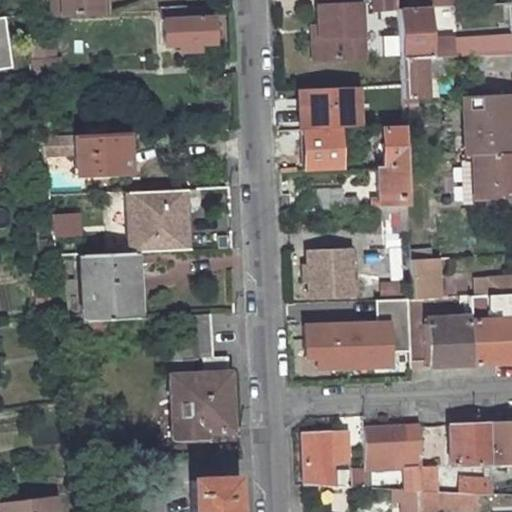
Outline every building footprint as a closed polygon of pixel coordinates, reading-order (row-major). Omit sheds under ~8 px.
[(50,0),(52,16),(59,16),(58,0),(50,0)] [(58,0),(59,16),(105,14),(104,0),(58,0)] [(362,57),(359,0),(318,0),(319,5),(317,5),(318,25),(320,59),(362,57)] [(392,8),(391,0),(373,0),(374,9),(392,8)] [(417,7),(397,8),(400,58),(428,57),(427,40),(426,7),(417,7)] [(159,9),(161,46),(177,45),(212,43),(210,8),(183,9),(183,8),(159,9)] [(41,19),(28,20),(29,29),(41,28),(41,19)] [(42,29),(26,30),(30,61),(56,58),(52,31),(42,29)] [(484,55),(511,53),(511,36),(480,38),(450,40),(450,39),(427,40),(428,57),(446,56),(484,55)] [(484,72),(511,71),(511,53),(484,55),(484,72)] [(428,57),(400,58),(402,99),(425,98),(423,74),(430,74),(431,79),(442,79),(446,75),(447,73),(446,56),(428,57)] [(30,61),(31,73),(33,83),(62,80),(60,58),(56,58),(30,61)] [(430,74),(423,74),(425,98),(432,98),(431,79),(430,74)] [(302,89),(303,129),(356,126),(355,87),(302,89)] [(511,94),(461,98),(465,157),(511,154),(511,94)] [(372,207),(407,205),(404,158),(403,125),(381,126),(382,143),(376,143),(376,153),(382,153),(383,167),(376,167),(377,199),(371,199),(372,207)] [(126,133),(72,135),(73,175),(127,173),(126,133)] [(511,154),(465,157),(464,157),(464,162),(462,162),(463,187),(476,186),(477,203),(489,202),(489,197),(511,196),(511,154)] [(14,160),(16,173),(41,169),(40,157),(14,160)] [(476,186),(463,187),(464,203),(477,203),(476,186)] [(182,190),(125,193),(128,252),(130,252),(178,250),(176,210),(183,210),(182,190)] [(341,190),(311,191),(311,210),(352,209),(352,201),(342,201),(341,190)] [(407,208),(372,209),(374,234),(408,233),(407,208)] [(79,215),(49,216),(50,240),(80,238),(79,215)] [(348,249),(306,251),(309,298),(351,296),(348,249)] [(428,249),(409,251),(409,260),(429,259),(428,249)] [(128,252),(78,255),(82,321),(134,319),(131,263),(126,263),(126,257),(131,257),(130,252),(128,252)] [(411,300),(433,299),(431,259),(429,259),(409,260),(411,300)] [(511,277),(485,279),(486,296),(499,295),(511,294),(511,277)] [(482,310),(481,292),(460,293),(461,312),(482,310)] [(511,294),(499,295),(500,321),(494,321),(494,313),(486,313),(486,321),(469,322),(471,364),(511,362),(511,294)] [(407,352),(406,300),(301,303),(302,359),(304,359),(314,367),(314,369),(386,367),(386,352),(407,352)] [(209,314),(178,316),(181,359),(200,358),(212,357),(209,314)] [(424,366),(471,364),(469,322),(422,324),(424,366)] [(212,357),(200,358),(201,374),(227,373),(226,357),(212,357)] [(204,433),(230,431),(227,373),(201,374),(168,375),(171,442),(205,440),(204,433)] [(511,422),(487,424),(489,464),(511,462),(511,422)] [(487,424),(447,426),(449,465),(489,464),(487,424)] [(417,427),(402,428),(402,455),(393,455),(393,468),(369,468),(369,489),(393,490),(403,490),(402,473),(409,473),(409,466),(419,466),(417,427)] [(75,430),(77,445),(108,443),(107,428),(75,430)] [(402,428),(362,430),(362,468),(363,488),(369,489),(369,468),(393,468),(393,455),(402,455),(402,428)] [(301,434),(303,485),(332,487),(331,465),(347,464),(345,431),(301,434)] [(108,443),(77,445),(79,465),(108,463),(108,443)] [(435,465),(419,466),(420,491),(435,491),(435,465)] [(409,473),(402,473),(403,490),(418,491),(420,491),(419,466),(409,466),(409,473)] [(362,468),(351,469),(352,488),(363,488),(362,468)] [(489,479),(464,478),(463,493),(478,494),(490,495),(489,479)] [(231,511),(231,479),(190,481),(191,511),(231,511)] [(511,480),(489,479),(490,495),(495,495),(511,496),(511,495),(511,480)] [(403,490),(393,490),(392,500),(395,500),(402,500),(401,510),(418,510),(418,491),(403,490)] [(435,491),(420,491),(418,491),(418,510),(418,511),(438,511),(438,492),(435,491)] [(458,511),(458,493),(438,492),(438,511),(458,511)] [(458,493),(458,511),(478,511),(478,494),(463,493),(458,493)] [(490,495),(478,494),(478,511),(495,511),(496,511),(495,495),(490,495)] [(495,495),(496,511),(511,511),(511,496),(495,495)] [(54,511),(53,496),(3,502),(4,511),(54,511)] [(402,500),(395,500),(394,511),(418,511),(418,510),(401,510),(402,500)]
